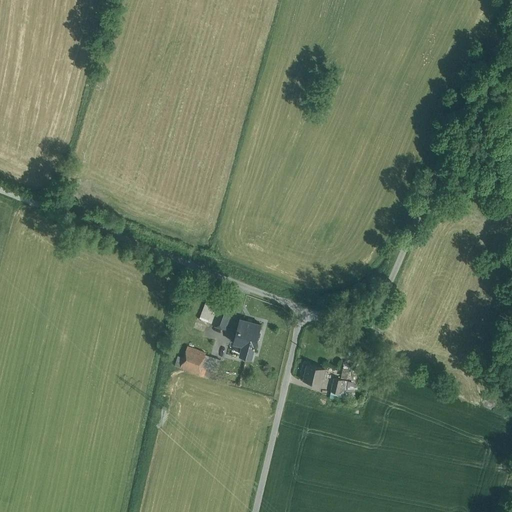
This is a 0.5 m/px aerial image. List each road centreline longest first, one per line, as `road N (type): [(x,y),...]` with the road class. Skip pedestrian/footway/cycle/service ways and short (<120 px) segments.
road 1 (unclassified): [(511,22),(373,317),(347,324),(303,309),(255,511)]
road 2 (track): [(303,309),(0,189)]
